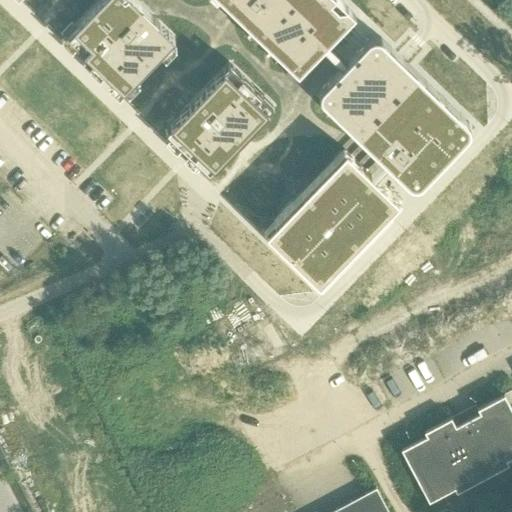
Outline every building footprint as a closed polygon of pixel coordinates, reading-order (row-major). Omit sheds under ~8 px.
[(128,0),(99,0),(63,38),(120,94),(171,41),(128,0)] [(219,0),(296,73),(328,42),(355,14),(347,6),(338,7),(330,0),(219,0)] [(372,37),(368,39),(347,60),(337,70),(320,87),(319,91),(319,94),(320,98),(410,185),(413,186),(415,186),(417,186),(419,186),(427,177),(474,129),(379,37),(376,36),(372,37)] [(216,79),(163,135),(206,176),(259,121),(216,79)] [(317,177),(264,232),(321,287),(402,203),(381,183),(344,149),(317,177)] [(402,440),(428,499),(511,462),(508,455),(511,453),(511,401),(507,391),(478,404),(481,411),(456,422),(454,417),(402,440)] [(322,511),(392,511),(380,486),(322,511)]
